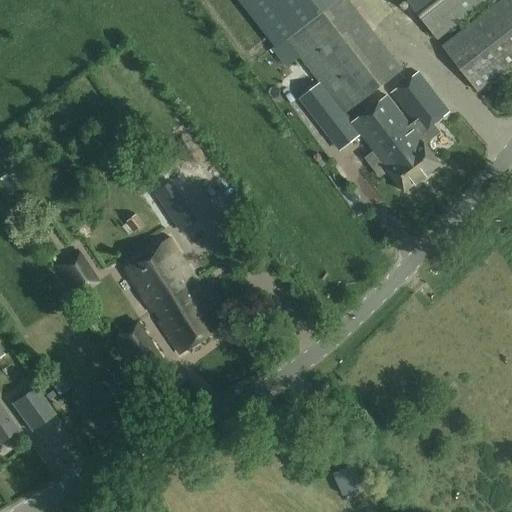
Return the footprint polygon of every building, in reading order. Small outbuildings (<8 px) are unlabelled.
[(320,83),(344,114),(401,70),(346,0),(245,0),(279,42),(285,38),(320,83)] [(406,0),(438,40),(489,0),(406,0)] [(511,0),(501,0),(442,46),(478,92),(511,65),(511,0)] [(419,71),(393,91),(425,133),(451,113),(419,71)] [(349,120),(344,114),(320,83),(301,97),(330,135),(349,120)] [(352,123),(388,170),(405,192),(442,164),(425,141),(388,96),(352,123)] [(190,212),(175,223),(191,246),(206,235),(190,212)] [(127,222),(135,232),(144,225),(136,215),(127,222)] [(170,239),(125,268),(152,311),(193,285),(190,282),(195,278),(170,239)] [(87,295),(103,282),(77,249),(61,262),(87,295)] [(195,289),(193,285),(152,311),(180,354),(225,324),(200,286),(195,289)] [(170,372),(135,320),(112,336),(148,388),(170,372)] [(230,339),(200,347),(212,390),(241,382),(230,339)] [(0,378),(13,369),(3,356),(5,355),(0,347),(0,378)] [(35,387),(12,403),(31,429),(54,413),(35,387)] [(50,400),(57,396),(53,391),(46,396),(50,400)] [(0,441),(17,430),(0,405),(0,441)] [(311,470),(339,461),(332,441),(304,451),(311,470)] [(337,474),(349,491),(366,479),(354,462),(337,474)]
